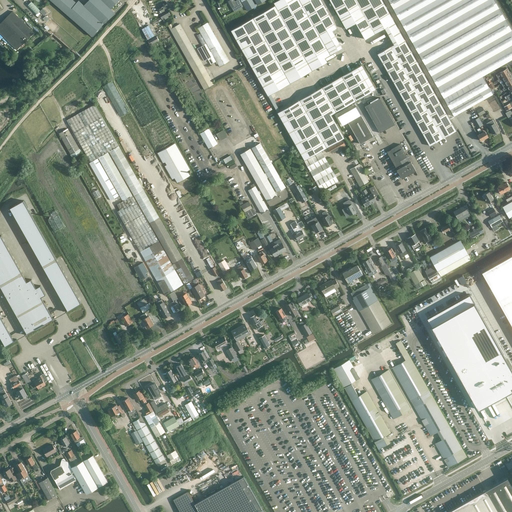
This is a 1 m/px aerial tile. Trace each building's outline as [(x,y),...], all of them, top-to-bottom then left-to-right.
[(50,0),(92,36),(103,24),(115,12),(111,9),(118,0),(88,0),(84,5),(78,0),(76,3),(72,0),(50,0)] [(229,0),(228,1),(232,8),(234,12),(243,7),(238,0),(237,0),(235,1),(234,0),(229,0)] [(230,30),(267,96),(327,62),(325,58),(342,48),(332,31),(336,28),(320,0),(277,0),(273,3),(274,5),(230,30)] [(247,11),(256,6),(253,0),(240,0),(242,2),(247,11)] [(254,0),(260,10),(269,4),(266,0),(254,0)] [(430,146),(456,132),(396,26),(381,0),(329,0),(346,29),(355,23),(365,39),(384,27),(394,44),(378,53),(430,146)] [(511,59),(511,31),(494,0),(386,0),(392,10),(393,9),(454,116),(493,94),(483,76),(511,59)] [(31,2),(28,5),(36,14),(40,11),(31,2)] [(158,12),(164,21),(171,17),(171,16),(167,9),(165,11),(164,10),(169,7),(166,2),(161,5),(162,6),(159,8),(160,11),(158,12)] [(0,23),(0,32),(17,50),(34,32),(12,11),(0,23)] [(220,67),(229,61),(207,22),(197,28),(200,33),(197,35),(202,45),(197,48),(204,61),(208,59),(211,64),(215,62),(217,64),(217,63),(220,67)] [(171,24),(168,26),(204,90),(214,84),(180,24),(173,27),(171,24)] [(149,25),(143,28),(144,31),(146,30),(149,37),(154,35),(149,25)] [(152,44),(159,39),(157,35),(149,40),(152,44)] [(375,90),(362,65),(361,65),(277,113),(303,160),(344,138),(331,115),(375,90)] [(496,81),(498,80),(509,73),(507,68),(499,72),(500,75),(495,78),(496,81)] [(504,82),(511,77),(509,73),(498,80),(499,82),(503,79),(504,82)] [(504,88),(511,83),(511,77),(504,82),(501,84),(504,88)] [(112,81),(103,86),(145,161),(154,156),(112,81)] [(128,101),(150,140),(172,179),(174,178),(177,182),(190,175),(187,171),(190,169),(145,91),(128,101)] [(380,98),(365,106),(380,133),(380,132),(394,124),(380,98)] [(67,120),(90,162),(91,162),(98,158),(99,157),(99,158),(108,152),(109,151),(118,146),(95,104),(67,120)] [(480,116),(486,113),(482,107),(481,107),(479,105),(475,108),(476,110),(480,116)] [(348,122),(358,140),(360,144),(373,136),(361,115),(348,122)] [(479,117),(474,120),(478,128),(483,125),(479,117)] [(487,123),(488,126),(493,134),(499,131),(493,120),(487,123)] [(480,141),(488,136),(482,126),(479,128),(482,132),(477,135),(480,141)] [(209,128),(200,133),(208,148),(218,143),(217,142),(210,131),(209,128)] [(68,129),(59,134),(71,155),(80,150),(68,129)] [(216,134),(220,141),(227,137),(223,130),(216,134)] [(56,137),(50,141),(75,185),(81,181),(56,137)] [(346,146),(342,140),(334,145),(337,151),(346,146)] [(260,143),(251,148),(255,154),(266,173),(268,177),(274,187),(277,192),(285,187),(260,143)] [(415,170),(410,162),(400,144),(387,152),(397,169),(402,178),(415,170)] [(194,278),(118,146),(109,151),(184,284),(194,278)] [(250,148),(240,154),(261,190),(262,193),(267,201),(277,196),(267,178),(264,173),(250,148)] [(99,158),(123,201),(132,195),(108,152),(99,158)] [(314,156),(305,161),(321,190),(336,182),(337,182),(338,181),(322,152),(314,156)] [(223,159),(226,163),(232,160),(230,155),(223,159)] [(53,157),(39,165),(66,213),(74,226),(80,222),(73,209),(79,205),(53,157)] [(122,202),(98,158),(91,162),(89,163),(114,206),(117,204),(122,202)] [(360,187),(369,181),(359,164),(350,169),(360,187)] [(32,170),(23,175),(72,261),(81,256),(32,170)] [(502,185),(505,191),(510,189),(506,182),(502,185)] [(269,210),(260,194),(258,191),(254,183),(251,185),(252,188),(248,190),(249,192),(261,214),(269,210)] [(369,188),(372,193),(368,195),(367,193),(368,192),(366,189),(363,190),(371,203),(376,200),(375,197),(379,194),(374,185),(369,188)] [(502,185),(497,187),(501,194),(505,191),(502,185)] [(324,200),(319,191),(316,186),(311,189),(319,203),(324,200)] [(301,188),(296,192),(302,202),(308,199),(301,188)] [(365,206),(371,203),(363,190),(361,191),(364,197),(361,199),(365,206)] [(483,195),(487,202),(489,201),(491,205),(495,203),(489,192),(483,195)] [(122,202),(117,204),(120,209),(118,211),(165,295),(183,284),(159,241),(132,195),(122,202)] [(16,205),(10,208),(68,310),(81,303),(24,200),(16,205)] [(245,212),(253,208),(249,201),(241,205),(245,212)] [(350,215),(351,214),(352,215),(353,214),(353,213),(356,212),(350,201),(347,202),(349,205),(346,207),(350,215)] [(453,212),(458,219),(470,212),(466,205),(453,212)] [(279,221),(286,217),(280,206),(273,210),(279,221)] [(256,213),(253,208),(245,212),(248,218),(256,213)] [(491,217),(497,214),(493,208),(487,211),(491,217)] [(327,226),(328,226),(330,225),(332,223),(330,218),(329,215),(328,215),(326,211),(322,213),(325,217),(322,218),(327,226)] [(503,212),(499,214),(506,226),(510,224),(503,212)] [(313,223),(312,224),(316,232),(322,228),(318,221),(317,219),(314,214),(308,217),(307,215),(305,217),(309,224),(312,221),(313,223)] [(492,219),(496,225),(503,221),(499,215),(492,219)] [(295,239),(297,238),(299,242),(304,240),(302,237),(305,235),(302,230),(301,230),(297,224),(296,221),(290,224),(292,227),(294,231),(296,233),(295,233),(294,232),(292,234),(295,239)] [(452,229),(449,224),(441,229),(443,233),(449,230),(450,231),(452,230),(452,229)] [(433,238),(427,227),(419,231),(425,242),(433,238)] [(472,239),(480,234),(477,229),(469,234),(472,239)] [(408,238),(414,250),(421,246),(414,234),(408,238)] [(0,285),(25,329),(27,333),(35,329),(36,328),(36,329),(39,327),(42,325),(45,324),(53,319),(41,297),(46,294),(40,285),(36,288),(31,279),(27,282),(5,242),(1,235),(0,236),(0,285)] [(253,250),(258,247),(261,245),(258,238),(249,243),(253,250)] [(274,242),(280,253),(286,250),(282,242),(280,239),(274,242)] [(471,260),(460,240),(430,257),(441,277),(471,260)] [(275,256),(280,253),(274,242),(272,243),(274,246),(270,248),(275,256)] [(396,245),(396,246),(400,253),(402,256),(407,254),(405,250),(401,243),(398,244),(397,244),(396,244),(396,245)] [(386,251),(385,251),(390,259),(395,256),(391,248),(389,249),(387,249),(386,251)] [(261,255),(258,256),(262,263),(265,262),(268,260),(264,253),(262,250),(259,252),(261,255)] [(249,260),(247,262),(251,269),(257,266),(251,255),(247,257),(249,260)] [(511,255),(482,272),(511,326),(511,255)] [(380,266),(381,266),(385,264),(381,257),(377,259),(378,260),(377,260),(380,266)] [(362,262),(365,267),(368,272),(375,268),(369,258),(362,262)] [(225,259),(218,263),(223,272),(230,268),(225,259)] [(143,262),(134,267),(139,276),(148,271),(143,262)] [(237,268),(239,271),(243,278),(248,275),(244,268),(242,265),(237,268)] [(343,273),(348,282),(362,273),(357,265),(343,273)] [(431,282),(438,278),(440,277),(439,275),(434,266),(425,271),(431,282)] [(211,269),(215,276),(219,274),(215,267),(211,269)] [(415,284),(424,279),(418,268),(412,271),(410,267),(406,269),(415,284)] [(216,281),(218,285),(221,290),(227,287),(222,278),(216,281)] [(386,282),(384,278),(375,283),(377,287),(386,282)] [(334,289),(339,287),(335,279),(332,281),(331,280),(320,286),(324,294),(334,288),(334,289)] [(198,284),(191,288),(198,299),(205,295),(198,284)] [(400,339),(370,287),(352,298),(382,350),(395,342),(400,339)] [(171,302),(173,306),(176,311),(181,308),(176,299),(178,298),(174,291),(169,293),(174,301),(171,302)] [(186,293),(181,296),(186,306),(192,302),(186,293)] [(311,293),(309,294),(308,293),(296,299),(300,306),(312,300),(311,298),(313,297),(311,293)] [(445,308),(427,318),(458,373),(459,376),(478,409),(505,394),(511,390),(511,368),(506,358),(470,294),(448,306),(445,308)] [(149,303),(146,297),(136,303),(140,308),(143,312),(152,307),(149,303)] [(162,299),(156,302),(165,317),(170,314),(162,299)] [(286,305),(293,317),(298,313),(292,302),(286,305)] [(333,315),(342,310),(339,305),(330,310),(333,315)] [(276,311),(280,319),(282,318),(283,320),(287,318),(286,316),(281,308),(276,311)] [(145,313),(140,316),(142,319),(147,328),(154,324),(149,315),(147,316),(145,313)] [(128,314),(121,318),(126,326),(133,322),(128,314)] [(0,336),(5,346),(14,341),(12,336),(0,315),(0,336)] [(250,317),(254,324),(257,330),(259,329),(258,328),(263,325),(259,319),(258,320),(255,315),(250,317)] [(306,336),(312,333),(306,323),(301,326),(306,336)] [(238,340),(250,334),(245,324),(239,327),(239,328),(232,332),(237,341),(234,343),(240,354),(244,352),(242,349),(243,348),(238,340)] [(122,342),(121,341),(124,340),(122,337),(125,335),(123,330),(120,332),(117,333),(116,331),(115,331),(113,332),(113,333),(114,335),(118,343),(119,343),(122,342)] [(259,337),(265,348),(270,345),(264,335),(259,337)] [(217,349),(228,343),(224,336),(213,342),(217,349)] [(435,443),(448,467),(467,457),(400,339),(395,342),(405,360),(392,367),(430,436),(437,432),(442,439),(435,443)] [(204,350),(206,349),(202,340),(193,344),(194,347),(196,346),(198,351),(203,348),(204,350)] [(226,350),(231,359),(237,355),(232,347),(226,350)] [(199,354),(204,363),(208,361),(211,366),(215,364),(212,359),(209,360),(208,358),(204,351),(199,354)] [(196,368),(199,366),(194,356),(188,360),(192,367),(195,366),(196,368)] [(338,377),(344,386),(359,378),(350,360),(334,369),(338,376),(338,377)] [(177,366),(176,366),(182,376),(187,374),(181,364),(180,364),(177,365),(177,366)] [(202,369),(194,373),(198,380),(203,377),(201,374),(204,373),(202,369)] [(393,419),(411,409),(389,369),(371,379),(393,419)] [(166,372),(172,382),(177,379),(175,375),(174,376),(170,370),(166,372)] [(22,374),(26,384),(31,382),(28,372),(22,374)] [(34,381),(38,388),(41,385),(42,387),(46,384),(44,380),(46,379),(43,373),(39,376),(39,378),(34,381)] [(187,381),(189,384),(193,381),(190,375),(184,379),(186,382),(187,381)] [(14,389),(21,384),(17,377),(11,381),(12,384),(11,384),(14,389)] [(153,397),(160,392),(154,382),(147,387),(153,397)] [(374,442),(378,449),(390,442),(386,435),(390,433),(367,391),(358,396),(351,384),(344,388),(375,442),(374,442)] [(20,389),(17,391),(21,398),(27,395),(21,385),(18,386),(20,389)] [(134,393),(138,400),(140,399),(143,403),(148,400),(141,389),(137,392),(136,392),(135,392),(135,393),(134,393)] [(2,399),(6,406),(12,403),(8,396),(7,394),(3,396),(5,398),(2,399)] [(135,410),(132,404),(128,398),(123,401),(130,414),(135,410)] [(191,400),(185,404),(192,417),(199,414),(191,400)] [(145,411),(147,415),(150,413),(150,412),(153,410),(149,402),(144,405),(147,410),(145,411)] [(117,404),(112,407),(116,414),(119,412),(121,414),(123,417),(125,416),(119,405),(118,406),(117,404)] [(110,413),(108,413),(112,420),(114,419),(112,416),(116,414),(112,407),(108,409),(110,413)] [(167,408),(158,413),(160,416),(169,411),(167,408)] [(153,411),(150,413),(147,415),(145,416),(170,460),(176,457),(179,461),(181,460),(153,411)] [(174,416),(162,423),(167,433),(169,432),(169,431),(179,425),(174,416)] [(165,459),(144,423),(140,422),(138,419),(133,422),(156,463),(165,459)] [(76,443),(84,438),(83,437),(81,438),(77,430),(71,433),(76,443)] [(136,442),(141,439),(136,430),(131,433),(136,442)] [(64,446),(70,443),(66,436),(60,439),(64,446)] [(47,457),(56,451),(52,444),(43,449),(47,457)] [(69,459),(74,456),(74,455),(71,450),(65,453),(69,459)] [(99,487),(108,481),(93,455),(84,460),(99,487)] [(31,456),(26,459),(30,466),(32,464),(34,468),(37,466),(35,463),(31,456)] [(78,479),(71,467),(68,461),(61,459),(60,465),(59,467),(57,467),(56,469),(54,468),(53,470),(51,470),(50,474),(52,474),(60,489),(78,479)] [(83,460),(71,467),(78,479),(87,494),(98,487),(83,460)] [(21,462),(16,465),(20,471),(17,473),(22,482),(30,478),(21,462)] [(504,477),(508,474),(503,465),(499,468),(504,477)] [(3,472),(6,479),(9,478),(11,482),(17,479),(14,474),(13,475),(10,469),(9,469),(8,468),(6,469),(6,471),(3,472)] [(236,479),(241,476),(238,469),(232,472),(236,479)] [(264,511),(244,476),(195,503),(189,492),(173,500),(180,511),(264,511)] [(58,495),(48,477),(39,482),(49,500),(58,495)] [(486,490),(448,511),(447,511),(511,511),(511,486),(507,478),(486,490)] [(6,500),(9,505),(18,500),(15,495),(6,500)]
